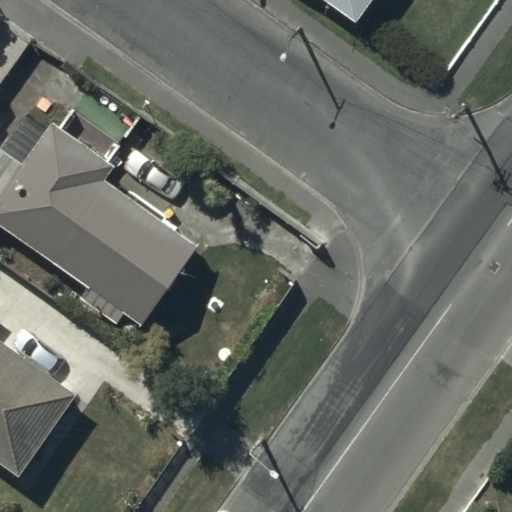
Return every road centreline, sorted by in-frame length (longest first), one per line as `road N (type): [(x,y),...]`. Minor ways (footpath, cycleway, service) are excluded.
road 1 (residential): [(492,246),(143,0)]
road 2 (tertiary): [(302,511),(492,246)]
